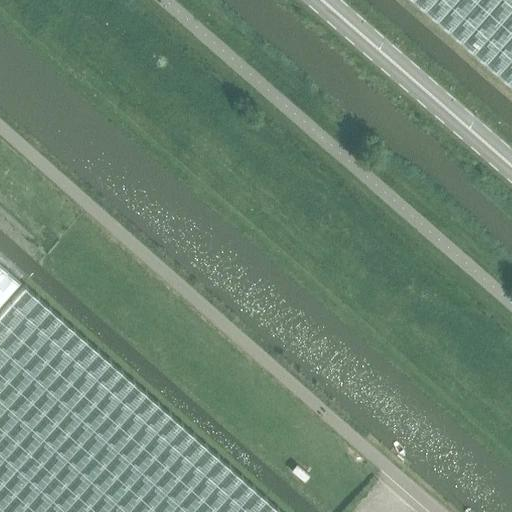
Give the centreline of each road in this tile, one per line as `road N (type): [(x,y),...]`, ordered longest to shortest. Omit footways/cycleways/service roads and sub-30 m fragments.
road 1 (residential): [(435,511),(0,129)]
road 2 (unknown): [(511,323),(136,0)]
road 3 (tertiary): [(320,0),(511,167)]
